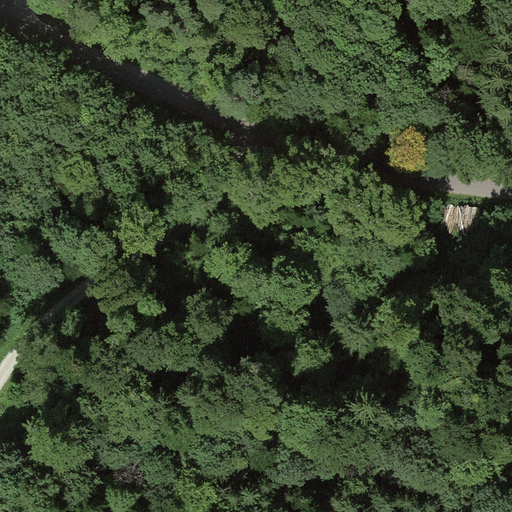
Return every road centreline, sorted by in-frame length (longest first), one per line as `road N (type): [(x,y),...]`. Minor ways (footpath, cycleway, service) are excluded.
road 1 (unclassified): [(511,186),(342,166),(0,16)]
road 2 (track): [(291,149),(86,289),(0,381)]
